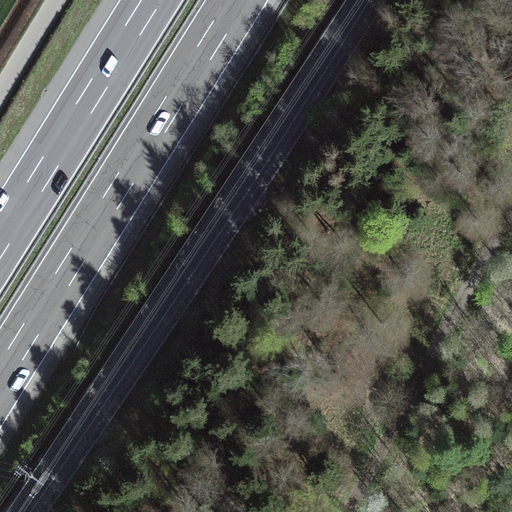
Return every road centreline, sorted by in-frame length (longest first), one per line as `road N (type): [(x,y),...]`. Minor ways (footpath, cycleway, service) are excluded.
road 1 (tertiary): [(367,0),(26,511)]
road 2 (motorway): [(0,379),(237,0)]
road 3 (track): [(511,210),(349,511)]
road 4 (motorway): [(151,0),(0,241)]
